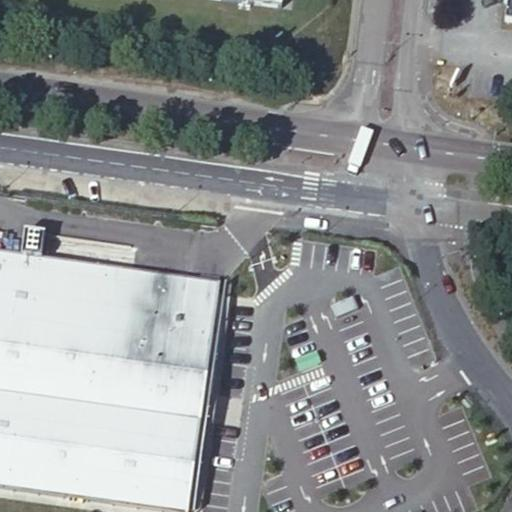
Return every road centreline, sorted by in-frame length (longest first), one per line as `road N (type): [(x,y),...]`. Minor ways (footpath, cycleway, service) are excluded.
road 1 (tertiary): [(0,146),(401,199)]
road 2 (primary): [(380,140),(0,85)]
road 3 (tertiary): [(401,199),(454,330),(511,402)]
road 4 (unclassified): [(380,140),(403,112),(418,0)]
road 5 (unclassified): [(380,0),(367,108),(380,140)]
road 6 (primary): [(511,159),(380,140)]
